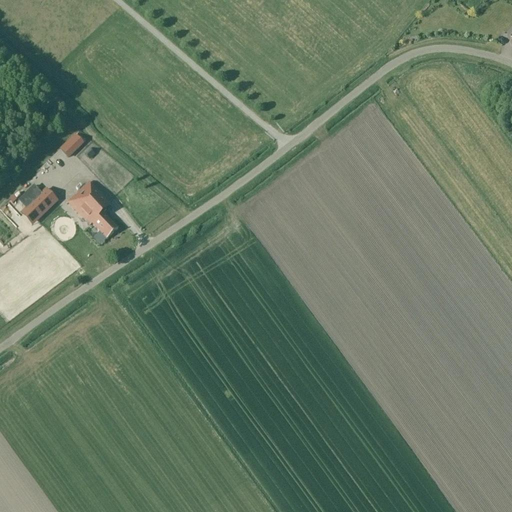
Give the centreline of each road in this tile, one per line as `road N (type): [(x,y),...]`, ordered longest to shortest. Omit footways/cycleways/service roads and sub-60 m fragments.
road 1 (unclassified): [(511,63),(444,48),(393,63),(228,192),(0,348)]
road 2 (track): [(0,51),(188,219)]
